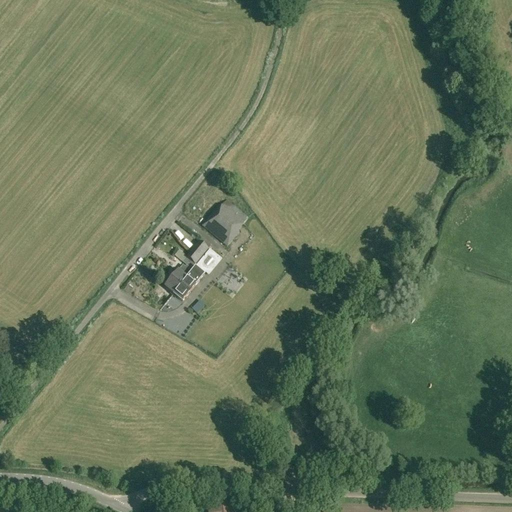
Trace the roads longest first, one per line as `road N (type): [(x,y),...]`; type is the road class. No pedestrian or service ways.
road 1 (unclassified): [(0,426),(240,131)]
road 2 (unclassified): [(281,489),(166,487),(121,507),(46,482),(0,479)]
road 3 (unclassified): [(281,489),(511,498)]
road 4 (track): [(240,131),(268,82),(290,0)]
